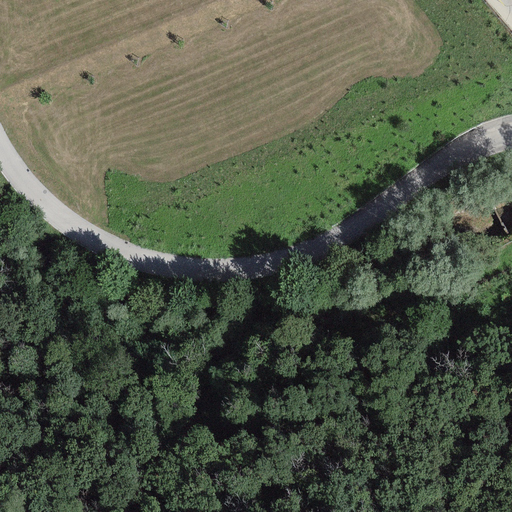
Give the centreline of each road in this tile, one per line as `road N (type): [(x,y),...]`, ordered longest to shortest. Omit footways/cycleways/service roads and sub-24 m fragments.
road 1 (unclassified): [(0,157),(41,209),(98,244),(172,268),(250,271),(315,252),(471,145),(511,130)]
road 2 (unknown): [(334,27),(442,164)]
